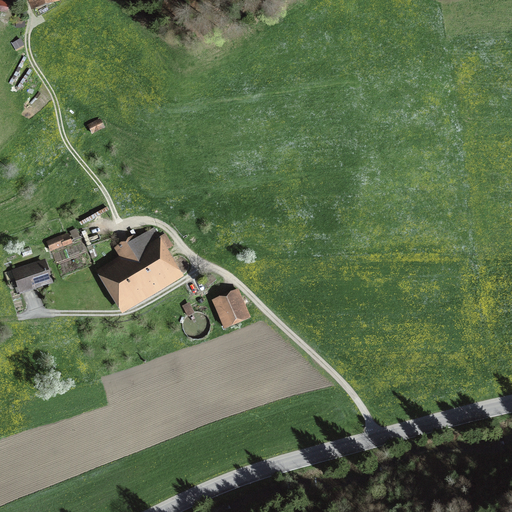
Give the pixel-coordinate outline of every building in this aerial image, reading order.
[(89,126),(92,132),(103,127),(99,120),(89,126)] [(153,229),(134,240),(132,237),(118,246),(119,247),(117,248),(126,261),(105,274),(124,304),(171,276),(174,280),(181,275),(165,248),(171,245),(165,235),(159,238),(153,229)] [(48,245),(51,250),(70,242),(68,238),(62,240),(61,237),(47,242),(48,245)] [(15,273),(21,290),(49,280),(44,263),(15,273)] [(214,301),(225,328),(249,317),(238,291),(214,301)]
